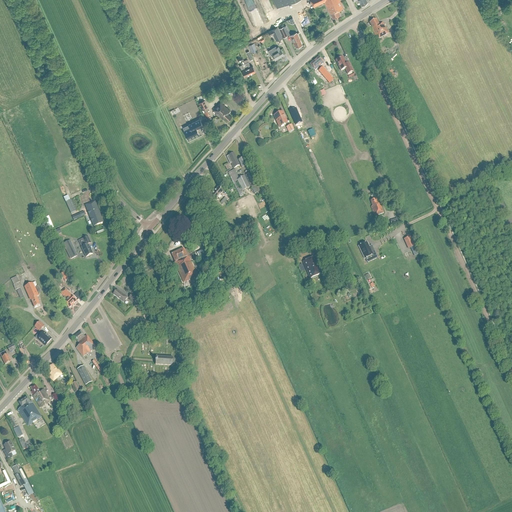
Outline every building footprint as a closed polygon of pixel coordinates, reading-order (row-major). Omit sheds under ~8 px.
[(274,9),(270,0),(264,0),(269,11),(274,9)] [(343,7),(339,0),(310,0),(313,7),(324,2),(329,12),(330,12),(332,18),(339,15),(337,10),(343,7)] [(379,25),(376,20),(369,23),(372,29),(371,29),(377,40),(389,34),(383,23),(379,25)] [(285,25),(279,28),(283,37),(289,34),(285,25)] [(282,38),(279,30),(277,27),(267,31),(269,36),(273,34),(276,41),(282,38)] [(290,35),(296,47),(302,45),(296,32),(290,35)] [(245,42),(252,37),(250,33),(242,37),(245,42)] [(255,50),(257,50),(254,43),(248,46),(251,52),(253,51),(253,53),(255,52),(255,50)] [(271,54),(275,60),(284,54),(280,49),(278,46),(276,47),(275,46),(268,50),(271,55),(271,54)] [(387,62),(380,49),(376,51),(383,64),(387,62)] [(315,71),(324,63),(319,57),(310,65),(315,71)] [(347,75),(353,72),(349,64),(346,65),(342,58),(335,61),(340,72),(345,70),(347,75)] [(250,67),(248,62),(247,59),(244,61),(249,74),(255,71),(252,65),(250,67)] [(240,62),(241,64),(239,65),(244,76),(249,74),(244,61),(240,62)] [(330,77),(323,68),(318,72),(326,81),(330,77)] [(308,97),(303,86),(296,89),(298,93),(296,93),(296,92),(291,94),(294,101),(300,98),(301,100),(308,97)] [(202,109),(207,107),(204,100),(199,103),(202,109)] [(220,101),(212,110),(222,119),(223,117),(227,121),(231,117),(227,113),(230,110),(220,101)] [(287,124),(282,113),(274,116),(276,120),(275,121),(276,123),(277,123),(279,128),(287,124)] [(202,126),(199,118),(188,124),(190,127),(183,130),(187,139),(199,133),(196,129),(202,126)] [(294,131),(291,126),(286,128),(288,134),(294,131)] [(233,154),(226,158),(230,165),(231,164),(233,169),(240,166),(238,161),(237,161),(233,154)] [(246,166),(243,159),(238,161),(242,168),(246,166)] [(244,176),(238,179),(234,171),(228,174),(240,197),(244,195),(242,191),(250,188),(244,176)] [(245,176),(254,194),(260,191),(251,173),(245,176)] [(218,188),(214,193),(220,198),(221,197),(220,196),(222,193),(218,188)] [(220,198),(214,193),(210,197),(215,202),(218,198),(219,200),(220,198)] [(378,205),(376,199),(370,202),(372,207),(371,208),(374,217),(383,214),(381,207),(380,207),(379,204),(378,205)] [(76,212),(71,201),(66,203),(70,215),(76,212)] [(103,223),(95,204),(86,208),(93,227),(103,223)] [(266,225),(274,222),(270,213),(262,216),(266,225)] [(49,230),(54,228),(48,214),(43,215),(49,230)] [(51,234),(53,238),(61,234),(59,230),(51,234)] [(91,244),(88,237),(83,240),(86,246),(81,248),(86,258),(93,255),(88,245),(91,244)] [(410,238),(405,240),(409,250),(415,247),(410,238)] [(77,257),(70,241),(64,244),(71,260),(77,257)] [(377,257),(372,246),(369,247),(367,243),(358,247),(364,260),(365,260),(366,262),(377,257)] [(334,253),(331,246),(326,248),(329,255),(334,253)] [(183,250),(171,255),(175,263),(176,263),(178,267),(176,268),(183,283),(197,277),(188,257),(187,258),(183,250)] [(328,257),(330,262),(336,260),(334,254),(328,257)] [(318,266),(314,258),(303,263),(310,280),(322,274),(318,266)] [(65,282),(69,279),(64,273),(60,276),(61,277),(60,278),(61,280),(63,279),(65,282)] [(148,281),(143,274),(140,277),(145,283),(148,281)] [(16,278),(15,278),(11,280),(13,286),(19,283),(16,278)] [(33,284),(24,288),(30,301),(31,300),(34,308),(40,305),(38,302),(39,302),(37,298),(39,297),(33,284)] [(65,290),(60,294),(64,298),(61,301),(63,303),(69,309),(76,302),(65,290)] [(117,290),(113,295),(123,303),(127,298),(117,290)] [(9,306),(2,309),(9,325),(14,323),(8,310),(10,309),(9,306)] [(34,327),(40,332),(44,327),(39,322),(34,327)] [(80,332),(74,337),(73,338),(78,343),(80,346),(76,349),(83,357),(96,348),(86,336),(85,338),(80,332)] [(40,333),(35,338),(45,347),(51,340),(44,333),(42,335),(40,333)] [(6,352),(2,354),(0,354),(0,355),(5,365),(11,363),(6,352)] [(156,358),(155,366),(172,367),(172,366),(174,365),(174,364),(175,361),(174,361),(173,359),(172,359),(156,358)] [(93,369),(97,366),(99,370),(102,367),(97,361),(91,366),(93,369)] [(57,371),(53,366),(46,372),(50,377),(49,378),(53,382),(62,375),(58,371),(57,371)] [(84,367),(77,370),(85,386),(92,383),(84,367)] [(77,383),(71,385),(74,391),(75,394),(76,393),(80,391),(79,388),(77,383)] [(43,390),(39,392),(35,386),(30,389),(32,392),(31,392),(33,396),(32,397),(40,409),(51,402),(43,390)] [(30,403),(27,398),(19,403),(22,408),(17,411),(27,427),(42,418),(31,402),(30,403)] [(19,441),(23,450),(28,448),(25,441),(25,442),(23,439),(19,441)] [(4,446),(6,451),(3,452),(8,461),(12,458),(13,457),(11,454),(15,452),(11,443),(4,446)] [(14,477),(18,483),(18,484),(24,481),(17,467),(11,469),(15,476),(14,477)]
